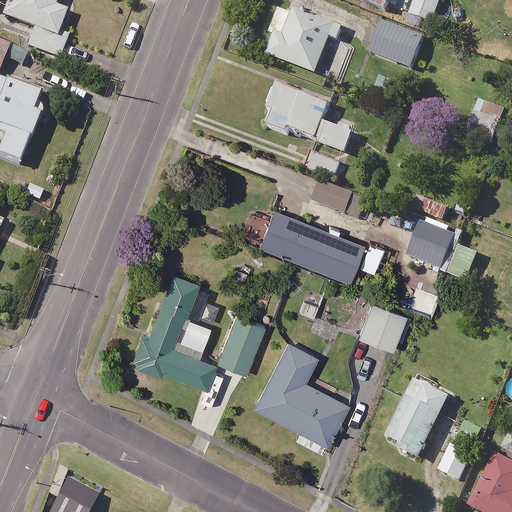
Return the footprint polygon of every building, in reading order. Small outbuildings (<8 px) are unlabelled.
[(7,0),(8,0),(3,13),(34,25),(27,44),(59,56),(68,34),(58,30),(67,7),(55,2),(55,0),(7,0)] [(441,0),(396,0),(394,7),(434,21),(441,0)] [(342,25),(281,1),(269,31),(273,32),(265,52),(316,72),(328,41),(335,44),(342,25)] [(423,35),(382,20),(370,51),(411,66),(423,35)] [(0,123),(6,126),(0,141),(0,152),(19,161),(40,109),(32,106),(39,91),(0,74),(0,64),(9,43),(0,39),(0,123)] [(399,82),(379,75),(374,92),(393,98),(399,82)] [(332,98),(277,79),(261,124),(345,154),(354,129),(325,118),(332,98)] [(505,108),(477,98),(465,132),(492,143),(505,108)] [(342,160),(313,149),(306,167),(335,178),(342,160)] [(276,163),(255,156),(250,172),(270,179),(276,163)] [(368,198),(321,181),(314,201),(360,218),(368,198)] [(448,206),(417,193),(412,207),(442,219),(448,206)] [(334,228),(272,203),(257,240),(337,272),(344,253),(327,246),(334,228)] [(384,241),(369,235),(358,262),(373,268),(384,241)] [(221,290),(173,270),(136,360),(160,371),(162,366),(205,384),(217,355),(179,339),(191,312),(198,314),(204,298),(216,303),(221,290)] [(406,308),(371,295),(357,331),(392,344),(406,308)] [(264,321),(237,310),(218,357),(246,368),(264,321)] [(317,353),(288,338),(254,402),(299,426),(295,434),(323,448),(348,399),(304,376),(317,353)] [(399,440),(397,445),(419,456),(449,395),(415,378),(387,434),(399,440)] [(484,430),(466,420),(456,438),(474,448),(484,430)] [(474,452),(451,442),(438,468),(461,479),(474,452)] [(511,511),(511,452),(499,446),(477,487),(472,484),(464,500),(487,511),(511,511)]
